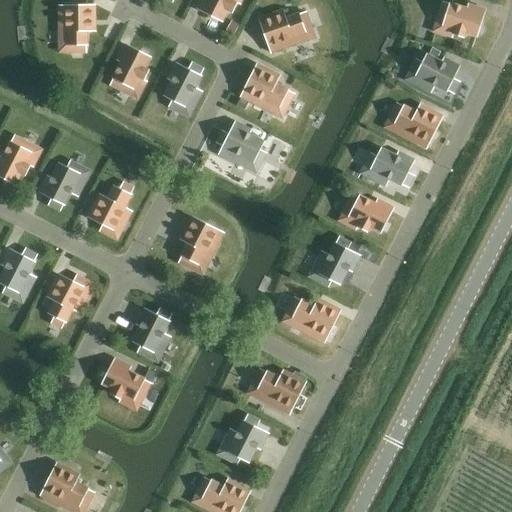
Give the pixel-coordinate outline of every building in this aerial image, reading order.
[(228,12),(232,14),(237,3),(233,2),(234,0),(206,0),(201,11),(223,22),(228,12)] [(465,35),(476,38),(484,15),(450,4),(443,28),(454,31),(453,35),(464,38),(465,35)] [(87,32),(91,32),(91,7),(58,7),(59,22),(63,22),(63,34),(67,34),(67,46),(68,46),(69,54),(86,53),(86,46),(88,46),(87,32)] [(305,31),(312,29),(306,12),(299,15),(298,14),(285,18),(284,15),(260,23),(272,54),(286,48),(285,45),(295,41),(294,37),(305,33),(305,31)] [(140,79),(143,81),(149,71),(145,69),(150,59),(128,47),(112,78),(134,90),(140,79)] [(416,77),(446,93),(457,71),(427,55),(416,77)] [(164,96),(186,108),(201,77),(179,66),(164,96)] [(280,107),(287,110),(295,95),(288,91),(289,90),(276,84),(278,80),(256,69),(241,98),(255,105),(256,101),(267,106),(268,103),(279,108),(280,107)] [(404,106),(403,108),(396,104),(388,120),(395,124),(395,125),(405,130),(404,134),(414,139),(412,143),(426,150),(440,121),(418,109),(417,113),(404,106)] [(236,155),(253,164),(264,142),(234,127),(219,156),(232,162),(236,155)] [(21,174),(25,176),(30,166),(26,164),(32,154),(10,143),(0,161),(0,176),(16,185),(21,174)] [(371,171),(401,186),(412,164),(382,149),(371,171)] [(43,194),(65,206),(80,176),(58,164),(43,194)] [(92,220),(114,231),(131,196),(113,187),(107,200),(103,198),(92,220)] [(370,229),(380,234),(391,212),(360,196),(349,219),(359,224),(358,227),(368,233),(370,229)] [(213,246),(217,248),(224,234),(195,220),(184,242),(187,243),(181,256),(182,257),(178,264),(194,272),(198,265),(199,265),(205,254),(208,256),(213,246)] [(319,274),(341,285),(356,255),(334,244),(319,274)] [(0,277),(0,283),(20,293),(35,263),(13,252),(0,277)] [(48,313),(67,323),(84,288),(62,277),(51,299),(55,301),(48,313)] [(302,301),(302,302),(295,298),(287,314),(294,318),(293,319),(304,324),(302,328),(312,333),(310,337),(324,344),(339,315),(317,303),(315,307),(302,301)] [(132,342),(154,353),(170,323),(148,312),(132,342)] [(123,396),(133,401),(145,379),(113,363),(102,386),(113,391),(111,394),(121,400),(123,396)] [(267,372),(267,373),(260,370),(252,386),(258,389),(258,390),(269,396),(267,400),(277,405),(275,408),(289,415),(304,386),(282,375),(280,378),(267,372)] [(227,452),(249,463),(265,433),(243,422),(227,452)] [(79,506),(86,510),(95,494),(87,490),(88,489),(76,482),(78,479),(55,468),(41,497),(54,503),(56,500),(66,505),(68,502),(79,507),(79,506)] [(212,481),(211,482),(204,478),(196,494),(203,498),(203,499),(213,505),(211,508),(218,511),(239,511),(248,495),(226,483),(224,487),(212,481)]
